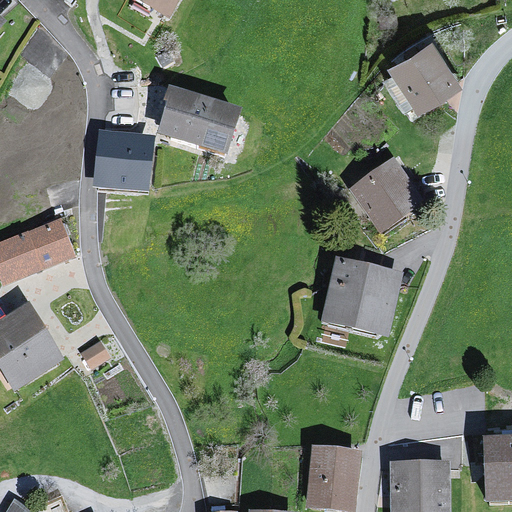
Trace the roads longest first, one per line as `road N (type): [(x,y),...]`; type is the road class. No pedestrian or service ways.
road 1 (residential): [(21,0),(49,29),(87,95),(77,221),(89,288),(175,442),(185,511)]
road 2 (residential): [(366,511),(472,90),(511,54)]
